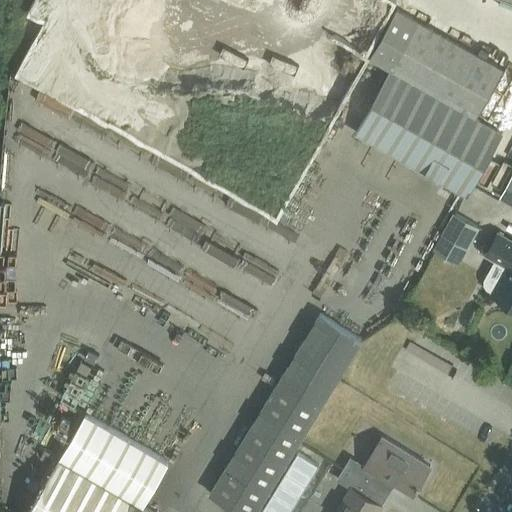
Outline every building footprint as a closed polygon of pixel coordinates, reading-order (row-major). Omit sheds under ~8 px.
[(501,70),(417,22),(354,134),(465,196),(501,134),(473,118),(501,70)] [(497,193),(511,200),(511,190),(501,185),(497,193)] [(480,227),(454,212),(442,234),(468,248),(480,227)] [(511,243),(497,235),(485,255),(495,261),(485,280),(484,282),(484,283),(484,284),(485,285),(485,287),(486,289),(487,290),(488,291),(490,292),(492,292),(491,294),(508,303),(510,300),(511,301),(511,243)] [(359,342),(317,316),(208,495),(236,511),(255,511),(271,486),(286,495),(301,471),(311,477),(323,457),(298,442),(359,342)] [(406,352),(400,371),(420,378),(426,359),(406,352)] [(83,414),(75,409),(64,427),(73,432),(57,460),(25,511),(146,511),(141,509),(170,460),(84,411),(83,414)] [(342,470),(374,490),(380,479),(384,482),(385,481),(411,496),(428,468),(380,438),(362,468),(348,459),(342,470)] [(374,490),(342,470),(335,481),(349,489),(335,511),(376,511),(380,507),(367,500),(374,490)]
